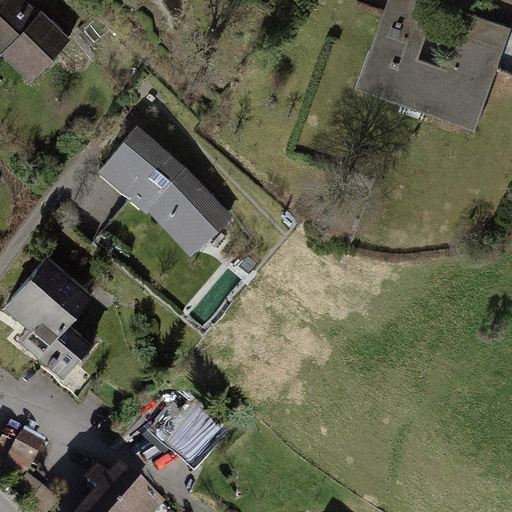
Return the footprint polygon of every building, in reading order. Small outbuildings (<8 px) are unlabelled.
[(24,0),(0,0),(0,54),(3,52),(33,80),(72,38),(41,10),(38,13),(24,0)] [(439,2),(432,0),(388,0),(358,88),(476,129),(511,26),(467,11),(447,69),(419,60),(439,2)] [(139,125),(103,168),(149,206),(193,251),(231,214),(188,166),(139,125)] [(46,255),(5,305),(30,326),(20,339),(65,376),(92,343),(68,324),(93,293),(46,255)] [(158,431),(189,464),(224,431),(194,398),(158,431)] [(47,439),(22,429),(5,465),(25,476),(26,476),(47,439)] [(100,495),(85,511),(162,511),(166,507),(121,469),(112,481),(98,469),(86,483),(100,495)] [(26,476),(13,495),(36,511),(47,511),(57,499),(26,476)]
